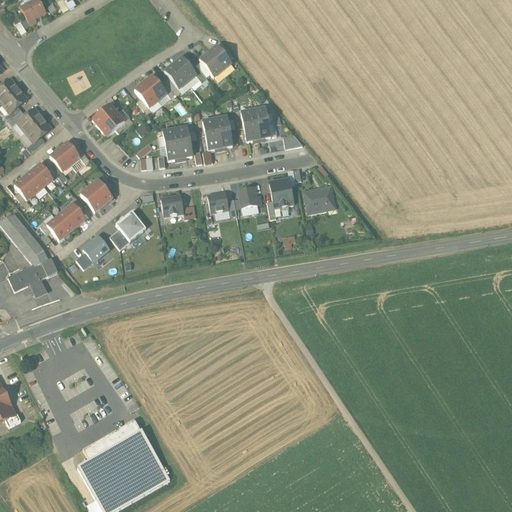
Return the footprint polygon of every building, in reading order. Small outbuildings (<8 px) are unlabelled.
[(36,0),(19,10),(29,27),(36,24),(35,21),(45,15),(36,0)] [(20,24),(13,12),(8,15),(15,27),(20,24)] [(232,58),(221,44),(216,48),(228,62),(232,58)] [(228,62),(216,48),(207,55),(222,73),(231,66),(228,62)] [(222,73),(207,55),(199,62),(213,80),(222,73)] [(191,71),(181,59),(172,67),(187,85),(195,78),(196,77),(191,71)] [(172,67),(164,74),(169,80),(178,92),(187,85),(172,67)] [(207,81),(195,67),(191,71),(196,77),(195,78),(201,86),(207,81)] [(159,87),(152,78),(143,85),(157,103),(166,96),(159,87)] [(178,92),(169,80),(164,84),(174,97),(176,98),(180,94),(178,92)] [(0,89),(0,104),(1,105),(18,92),(10,82),(0,89)] [(164,84),(163,83),(159,87),(166,96),(170,101),(174,97),(164,84)] [(157,103),(143,85),(134,92),(141,101),(148,110),(157,103)] [(26,102),(18,92),(1,105),(9,115),(9,116),(17,109),(26,102)] [(110,99),(96,111),(100,115),(109,107),(114,103),(110,99)] [(148,110),(141,101),(136,105),(147,119),(152,115),(148,110)] [(117,116),(109,107),(100,115),(92,122),(99,131),(117,116)] [(17,109),(9,116),(9,115),(4,119),(8,124),(21,114),(17,109)] [(258,110),(252,111),(256,128),(268,126),(266,117),(265,111),(258,112),(258,110)] [(25,118),(17,125),(25,135),(42,121),(34,111),(25,118)] [(256,128),(252,111),(247,112),(247,114),(240,116),(243,130),(256,128)] [(21,114),(8,124),(12,128),(17,125),(25,118),(21,114)] [(117,116),(99,131),(106,140),(115,133),(124,125),(117,116)] [(268,126),(270,135),(274,134),(271,116),(266,117),(268,126)] [(220,119),(214,120),(217,137),(229,134),(227,120),(220,121),(220,119)] [(217,137),(214,120),(208,121),(209,123),(202,124),(205,139),(217,137)] [(42,121),(25,135),(33,144),(33,145),(40,139),(50,131),(42,121)] [(129,121),(124,125),(115,133),(119,137),(132,125),(129,121)] [(0,133),(2,136),(12,129),(12,128),(8,124),(0,130),(0,133)] [(12,129),(20,139),(25,135),(17,125),(12,128),(12,129)] [(256,128),(259,144),(264,143),(264,141),(271,140),(270,135),(268,126),(256,128)] [(256,128),(243,130),(246,145),(253,143),(253,145),(259,144),(256,128)] [(179,129),(174,130),(177,145),(189,143),(187,130),(180,131),(179,129)] [(177,145),(174,130),(168,131),(169,133),(162,134),(165,148),(177,145)] [(229,134),(217,137),(220,153),(226,152),(225,150),(232,149),(229,134)] [(28,149),(33,144),(25,135),(20,139),(28,149)] [(220,153),(217,137),(205,139),(208,154),(214,152),(215,154),(220,153)] [(294,138),(283,140),(285,152),(302,148),(294,138)] [(40,139),(33,145),(33,144),(28,149),(26,150),(30,155),(44,144),(40,139)] [(189,143),(177,145),(181,163),(186,162),(185,160),(192,159),(189,143)] [(73,153),(67,145),(58,152),(70,167),(79,160),(73,153)] [(177,145),(165,148),(168,164),(174,162),(175,164),(181,163),(177,145)] [(148,147),(136,157),(139,161),(152,151),(148,147)] [(89,163),(78,149),(73,153),(79,160),(85,167),(89,163)] [(70,167),(58,152),(49,159),(62,174),(70,167)] [(52,182),(40,167),(31,174),(43,189),(52,182)] [(320,167),(316,171),(324,180),(328,176),(320,167)] [(299,172),(293,173),(295,184),(301,183),(299,172)] [(31,174),(22,181),(35,196),(43,189),(31,174)] [(103,179),(98,183),(106,194),(112,189),(103,179)] [(35,196),(22,181),(14,188),(26,203),(35,196)] [(272,203),(274,211),(280,210),(280,213),(288,211),(287,208),(294,207),(288,182),(269,185),(272,203)] [(98,183),(97,183),(89,190),(103,208),(112,201),(106,194),(98,183)] [(330,189),(303,194),(308,217),(326,213),(325,206),(333,204),(330,189)] [(103,208),(89,190),(80,197),(94,215),(103,208)] [(239,202),(241,211),(261,207),(259,198),(255,199),(253,190),(238,193),(239,202)] [(225,196),(207,199),(210,216),(228,212),(226,204),(225,196)] [(180,198),(160,201),(163,219),(183,216),(180,198)] [(233,203),(226,204),(228,212),(230,220),(236,218),(235,212),(233,203)] [(274,211),(272,203),(266,205),(270,222),(276,221),(274,211)] [(85,222),(72,207),(64,214),(76,230),(85,222)] [(193,208),(182,210),(184,222),(195,220),(193,208)] [(76,230),(64,214),(55,221),(67,237),(76,230)] [(119,232),(129,245),(146,232),(132,214),(116,228),(119,232)] [(43,254),(13,217),(0,222),(0,227),(30,265),(32,269),(33,271),(41,267),(48,264),(43,254)] [(67,237),(55,221),(46,228),(59,244),(67,237)] [(129,245),(119,232),(109,240),(120,253),(129,245)] [(285,248),(295,248),(295,238),(286,237),(285,248)] [(108,252),(98,239),(82,252),(84,254),(92,263),(93,265),(108,252)] [(84,269),(92,263),(84,254),(77,260),(84,269)] [(48,264),(41,267),(47,279),(47,280),(57,276),(50,263),(48,264)] [(41,267),(33,271),(32,269),(7,281),(14,295),(28,288),(39,283),(47,279),(41,267)] [(39,283),(28,288),(34,304),(48,298),(39,283)] [(0,397),(0,428),(12,422),(0,397)] [(86,508),(88,511),(117,511),(169,482),(141,433),(134,422),(82,452),(89,463),(77,470),(96,502),(86,508)]
